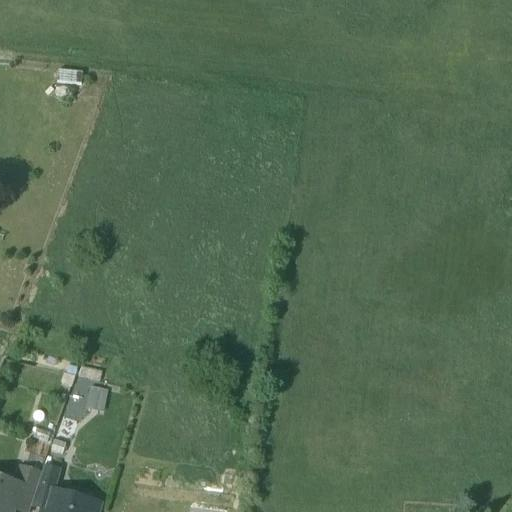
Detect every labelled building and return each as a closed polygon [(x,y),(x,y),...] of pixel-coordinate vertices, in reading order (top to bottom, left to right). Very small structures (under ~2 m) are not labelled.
[(108,394),(90,391),(85,414),(103,419),(108,394)] [(58,475),(43,471),(40,479),(40,480),(31,509),(42,511),(43,511),(48,494),(52,495),(58,475)] [(40,479),(20,473),(15,489),(13,495),(15,496),(10,511),(9,511),(29,511),(31,509),(40,480),(40,479)] [(15,489),(0,484),(0,511),(9,511),(10,511),(15,496),(13,495),(15,489)] [(52,495),(48,494),(43,511),(81,511),(77,511),(79,503),(52,495)]
